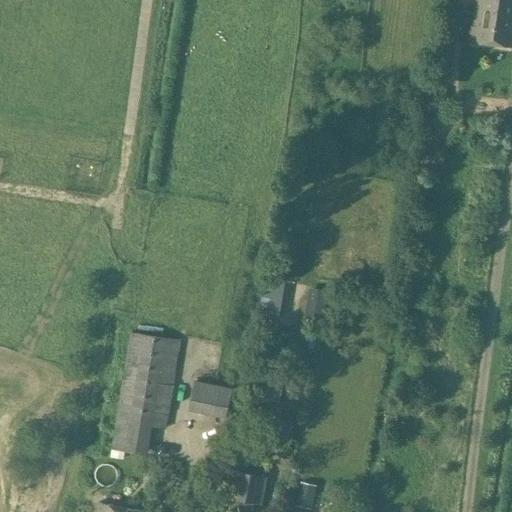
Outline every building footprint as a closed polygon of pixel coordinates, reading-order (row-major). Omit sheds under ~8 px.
[(511,0),(475,0),(470,42),(511,48),(511,0)] [(426,88),(425,107),(446,108),(447,89),(426,88)] [(258,320),(278,324),(286,280),(265,276),(258,320)] [(309,313),(328,314),(329,288),(310,287),(309,313)] [(153,427),(166,429),(181,339),(130,331),(111,449),(148,456),(153,427)] [(188,411),(226,419),(232,388),(194,380),(188,411)] [(290,419),(271,415),(265,445),(284,449),(290,419)] [(237,469),(229,509),(228,511),(251,511),(253,505),(261,506),(267,476),(237,469)] [(301,483),(296,504),(311,507),(315,486),(301,483)]
